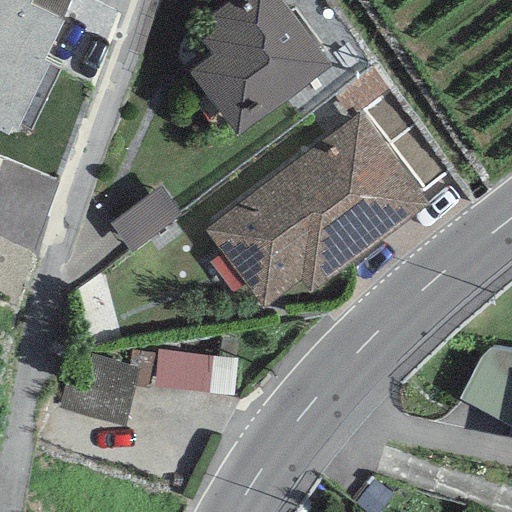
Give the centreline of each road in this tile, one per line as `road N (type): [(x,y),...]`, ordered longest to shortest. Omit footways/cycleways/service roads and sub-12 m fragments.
road 1 (residential): [(142,0),(77,214),(4,511)]
road 2 (tertiary): [(233,511),(323,387),(377,330),(511,216)]
